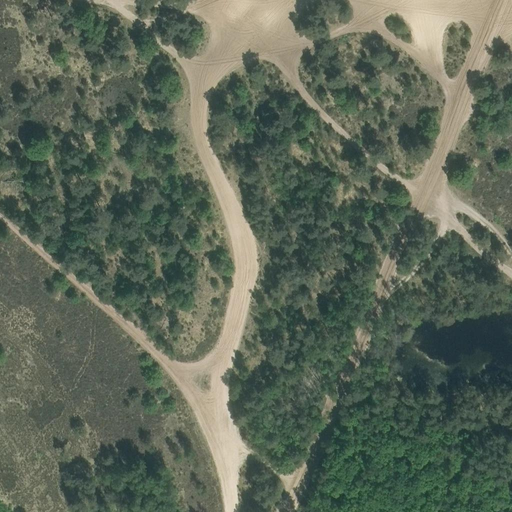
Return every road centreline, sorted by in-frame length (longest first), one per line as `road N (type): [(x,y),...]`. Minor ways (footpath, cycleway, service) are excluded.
road 1 (track): [(286,511),(505,0)]
road 2 (track): [(230,511),(222,358),(246,268),(197,111),(208,82),(268,0)]
road 3 (track): [(0,213),(193,388),(221,432),(300,483)]
road 4 (track): [(240,37),(511,273)]
road 5 (track): [(107,0),(208,82)]
